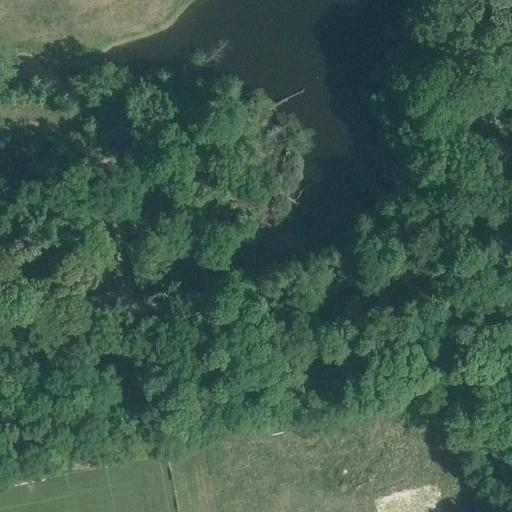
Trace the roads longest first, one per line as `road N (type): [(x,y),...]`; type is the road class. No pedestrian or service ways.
road 1 (track): [(137,304),(206,299),(291,320),(367,271),(424,272),(435,193),(432,139),(447,119),(511,123)]
road 2 (track): [(0,328),(99,300),(137,304)]
road 3 (track): [(447,119),(470,93),(507,0)]
